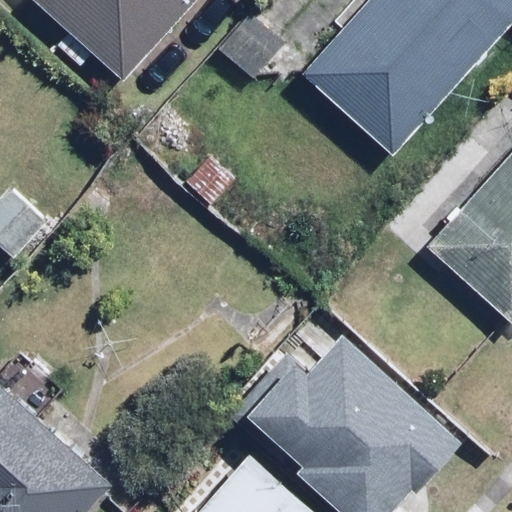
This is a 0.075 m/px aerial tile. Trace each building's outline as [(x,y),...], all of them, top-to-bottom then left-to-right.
[(195,0),(44,0),(125,75),(195,0)] [(511,21),(511,0),(364,0),(305,66),(397,149),(511,21)] [(291,40),(252,9),(221,47),(259,79),(291,40)] [(511,147),(424,241),(511,322),(511,147)] [(49,222),(11,187),(0,198),(0,243),(15,257),(49,222)] [(0,511),(86,511),(111,485),(0,384),(0,511)] [(323,511),(254,453),(203,511),(323,511)]
